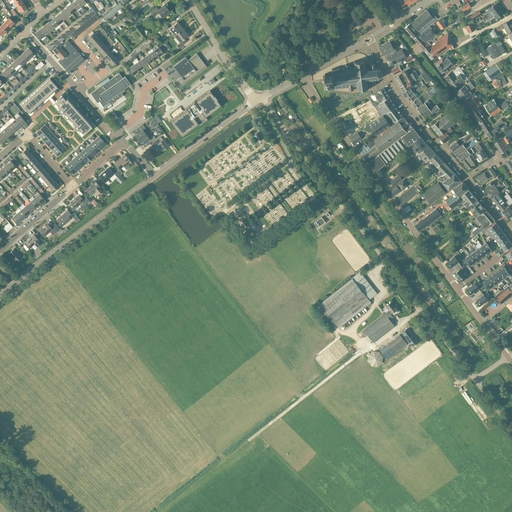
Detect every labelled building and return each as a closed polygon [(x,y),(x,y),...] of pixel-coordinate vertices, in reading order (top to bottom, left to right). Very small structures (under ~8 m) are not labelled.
[(75,0),(72,3),(71,3),(76,10),(77,9),(81,6),(76,0),(75,0)] [(404,8),(408,5),(404,0),(401,0),(399,1),(404,8)] [(106,21),(123,7),(119,2),(103,17),(106,21)] [(24,3),(18,7),(20,10),(18,11),(19,13),(27,8),(24,3)] [(67,7),(72,13),(73,13),(76,10),(71,3),(67,7)] [(469,3),(461,7),(455,10),(457,13),(462,10),(463,12),(471,7),(469,3)] [(497,3),(489,8),(495,17),(489,20),(491,24),(498,21),(501,19),(499,16),(504,13),(497,3)] [(166,14),(169,11),(164,5),(158,10),(156,7),(150,11),(154,16),(159,12),(163,18),(167,15),(166,14)] [(63,10),(62,11),(67,17),(68,16),(72,13),(67,7),(63,10)] [(89,13),(89,15),(91,15),(92,16),(93,15),(96,13),(95,12),(92,7),(86,12),(89,13)] [(58,14),(63,21),(63,20),(67,17),(62,11),(58,14)] [(124,13),(123,11),(116,17),(109,22),(111,24),(124,13)] [(470,16),(473,20),(481,15),(479,11),(470,16)] [(412,22),(412,23),(420,33),(438,19),(433,13),(430,16),(428,14),(426,13),(425,14),(424,12),(412,22)] [(135,21),(139,18),(136,13),(131,16),(135,21)] [(54,17),(53,18),(58,24),(59,24),(63,21),(58,14),(54,17)] [(10,27),(14,22),(9,17),(5,22),(10,27)] [(49,21),(49,22),(54,28),(54,27),(58,24),(53,18),(49,21)] [(436,22),(441,30),(446,26),(441,19),(436,22)] [(511,22),(510,20),(502,24),(507,33),(511,30),(511,22)] [(5,22),(1,26),(6,31),(10,27),(5,22)] [(45,25),(44,25),(49,32),(50,31),(54,28),(49,22),(45,25)] [(117,34),(113,29),(110,31),(103,22),(102,24),(113,37),(117,34)] [(169,29),(175,35),(183,29),(177,22),(169,29)] [(410,24),(405,27),(414,38),(419,35),(420,33),(412,23),(410,24)] [(472,23),(465,26),(468,33),(475,30),(472,23)] [(44,25),(40,29),(45,35),(49,32),(44,25)] [(159,30),(162,33),(169,28),(166,25),(159,30)] [(77,36),(84,30),(80,26),(76,29),(74,31),(77,36)] [(419,35),(414,38),(419,44),(423,40),(425,43),(436,35),(435,32),(430,27),(419,35)] [(495,37),(500,34),(496,28),(491,30),(492,32),(489,33),(492,37),(495,36),(495,37)] [(36,32),(35,33),(40,39),(45,35),(40,29),(36,32)] [(188,36),(183,29),(175,35),(180,42),(188,36)] [(88,37),(92,42),(98,37),(94,32),(88,37)] [(452,39),(448,33),(429,47),(424,50),(432,59),(450,46),(453,44),(450,40),(452,39)] [(92,42),(96,47),(102,41),(98,37),(92,42)] [(394,49),(393,49),(392,45),(397,43),(394,37),(389,40),(389,41),(380,46),(383,54),(384,54),(394,49)] [(423,40),(419,44),(424,50),(429,47),(428,46),(436,41),(434,39),(431,41),(430,40),(426,43),(425,43),(423,40)] [(69,51),(67,53),(61,58),(59,61),(58,61),(69,73),(85,59),(83,57),(81,54),(70,43),(68,40),(63,44),(69,51)] [(96,47),(100,51),(106,46),(102,41),(96,47)] [(494,59),(501,54),(495,43),(487,48),(491,53),(494,59)] [(53,49),(57,54),(63,48),(58,44),(53,49)] [(501,54),(505,52),(501,45),(497,47),(501,54)] [(100,51),(104,56),(110,51),(106,46),(100,51)] [(409,51),(408,51),(405,46),(397,51),(385,57),(390,66),(400,60),(406,57),(408,56),(411,54),(409,51)] [(34,53),(31,50),(29,47),(24,51),(32,60),(34,59),(31,56),(34,53)] [(159,47),(154,50),(158,57),(164,53),(159,47)] [(67,53),(63,48),(57,54),(61,58),(67,53)] [(393,49),(394,49),(384,54),(385,57),(397,51),(395,48),(393,49)] [(154,50),(149,54),(153,60),(158,57),(154,50)] [(24,51),(20,56),(25,61),(27,60),(30,63),(32,60),(24,51)] [(104,56),(108,60),(114,55),(116,53),(114,51),(112,53),(110,51),(104,56)] [(176,80),(181,86),(207,67),(196,53),(188,60),(185,57),(173,66),(178,72),(180,71),(183,75),(176,80)] [(149,54),(144,57),(148,64),(153,60),(149,54)] [(118,60),(114,55),(108,60),(112,65),(118,60)] [(21,66),(25,61),(20,56),(16,60),(21,66)] [(144,57),(139,61),(143,67),(148,64),(144,57)] [(434,62),(434,63),(442,73),(450,67),(453,65),(449,60),(447,57),(446,58),(444,60),(442,58),(434,62)] [(16,60),(11,64),(17,70),(21,66),(16,60)] [(332,70),(332,73),(333,84),(334,85),(335,89),(340,88),(340,89),(341,89),(341,88),(346,87),(346,88),(347,88),(347,87),(349,87),(349,89),(349,90),(350,90),(353,90),(354,89),(353,89),(353,87),(353,86),(357,86),(358,89),(357,90),(358,91),(359,90),(367,89),(369,89),(368,87),(368,84),(368,83),(367,83),(367,80),(369,79),(369,81),(370,80),(372,79),(372,80),(373,80),(373,79),(375,79),(375,80),(376,80),(376,79),(378,78),(378,80),(379,79),(379,78),(381,77),(382,78),(382,77),(381,76),(383,75),(384,75),(384,74),(383,74),(382,71),(383,71),(383,70),(382,71),(380,69),(381,68),(380,67),(379,68),(377,68),(377,67),(376,67),(375,64),(376,64),(375,63),(375,64),(369,65),(368,64),(368,65),(369,68),(368,68),(368,70),(366,70),(365,66),(366,66),(366,65),(365,65),(365,62),(365,61),(365,60),(364,61),(355,62),(354,61),(354,62),(355,63),(355,67),(355,68),(351,68),(351,67),(350,67),(350,65),(350,64),(349,64),(346,65),(346,64),(346,65),(346,67),(345,68),(344,67),(343,67),(344,68),(339,68),(339,67),(338,68),(332,69),(332,70)] [(400,60),(390,66),(392,72),(392,73),(393,74),(394,75),(405,69),(400,60)] [(41,61),(34,67),(34,70),(35,70),(40,68),(44,64),(41,61)] [(139,61),(134,64),(138,71),(143,67),(139,61)] [(12,74),(17,70),(11,64),(7,68),(12,74)] [(138,71),(134,64),(129,68),(133,74),(138,71)] [(496,64),(486,71),(492,80),(502,72),(496,64)] [(409,74),(412,72),(409,67),(401,71),(402,73),(395,77),(397,81),(404,77),(409,75),(409,74)] [(451,71),(444,77),(449,82),(463,72),(459,67),(458,67),(454,70),(454,69),(451,71)] [(12,74),(7,68),(2,72),(8,78),(12,74)] [(412,80),(415,78),(412,72),(409,74),(409,75),(404,77),(397,81),(400,86),(412,80)] [(463,72),(449,82),(453,88),(467,77),(463,72)] [(93,91),(91,93),(92,94),(97,102),(99,101),(103,106),(105,105),(106,107),(116,100),(123,95),(122,92),(125,90),(124,89),(127,86),(130,84),(131,84),(125,76),(123,78),(121,76),(119,73),(114,76),(109,80),(108,78),(108,77),(98,84),(99,85),(99,84),(100,86),(95,89),(93,91)] [(333,84),(332,73),(331,74),(330,74),(329,75),(326,75),(326,74),(325,74),(325,75),(325,76),(323,76),(323,77),(325,77),(326,83),(324,83),(324,85),(326,84),(326,85),(326,86),(327,86),(327,84),(333,84)] [(501,85),(507,83),(503,74),(496,78),(495,78),(492,83),(495,88),(501,86),(501,85)] [(412,80),(400,86),(404,92),(410,87),(414,85),(412,83),(416,80),(415,78),(412,80)] [(50,79),(21,104),(29,113),(46,98),(48,100),(59,90),(50,79)] [(470,82),(465,85),(456,91),(463,100),(472,94),(469,91),(471,90),(474,87),(470,82)] [(404,92),(407,96),(421,86),(420,84),(415,87),(414,85),(410,87),(404,92)] [(423,88),(421,86),(407,96),(410,101),(417,97),(414,93),(415,93),(416,93),(418,91),(419,92),(423,88)] [(429,91),(432,95),(439,90),(436,86),(429,91)] [(384,88),(374,93),(380,103),(389,97),(384,88)] [(186,109),(170,121),(181,136),(197,124),(199,126),(208,120),(205,117),(221,105),(216,100),(217,99),(214,96),(215,96),(214,95),(214,96),(209,90),(194,102),(194,101),(185,108),(186,109)] [(418,98),(412,102),(412,103),(416,108),(432,95),(429,91),(423,95),(425,98),(421,101),(418,98)] [(463,100),(471,111),(477,108),(483,104),(474,92),(472,94),(463,100)] [(62,94),(54,101),(83,134),(92,126),(66,98),(65,99),(62,95),(62,94)] [(389,97),(380,103),(387,113),(396,107),(389,97)] [(431,112),(429,109),(433,106),(428,100),(426,102),(417,109),(424,117),(431,112)] [(494,100),(485,106),(491,116),(501,110),(494,100)] [(501,103),(500,104),(503,109),(504,108),(508,106),(509,105),(508,103),(506,101),(506,100),(501,103)] [(436,104),(430,110),(433,114),(440,108),(436,104)] [(393,122),(402,116),(396,107),(387,113),(393,122)] [(471,111),(476,118),(481,114),(477,108),(471,111)] [(431,126),(439,135),(457,120),(449,111),(431,126)] [(476,118),(480,123),(485,119),(481,114),(476,118)] [(19,115),(15,119),(20,125),(25,121),(19,115)] [(383,115),(368,126),(376,136),(390,126),(383,115)] [(359,150),(367,161),(412,126),(403,117),(373,140),(367,144),(359,150)] [(486,133),(495,127),(494,124),(489,117),(487,119),(485,119),(480,123),(486,133)] [(20,125),(15,119),(10,123),(16,129),(20,125)] [(10,123),(6,127),(11,133),(16,129),(10,123)] [(139,140),(146,134),(143,130),(145,128),(142,124),(134,130),(137,134),(135,135),(139,140)] [(453,124),(440,135),(445,142),(451,137),(447,134),(451,130),(452,130),(455,127),(453,124)] [(38,130),(36,132),(40,137),(49,130),(47,128),(44,125),(38,130)] [(495,127),(486,133),(490,138),(495,134),(498,132),(497,130),(500,128),(498,125),(495,127)] [(420,136),(412,126),(367,161),(375,172),(386,163),(402,151),(408,146),(409,145),(420,136)] [(11,133),(6,127),(1,131),(7,137),(11,133)] [(49,130),(40,137),(44,142),(53,134),(49,130)] [(147,133),(146,134),(139,140),(142,144),(147,141),(149,143),(154,139),(152,136),(151,138),(147,133)] [(259,142),(263,139),(258,133),(254,136),(259,142)] [(44,142),(49,147),(57,139),(53,134),(44,142)] [(356,134),(351,138),(355,143),(360,140),(356,134)] [(449,147),(453,151),(460,145),(471,136),(469,134),(463,139),(461,141),(461,142),(459,143),(457,141),(449,147)] [(453,151),(457,156),(467,148),(466,146),(465,147),(463,146),(467,142),(470,141),(471,142),(476,138),(475,137),(473,134),(471,136),(460,145),(453,151)] [(511,141),(507,134),(495,142),(501,152),(510,147),(507,143),(511,141)] [(99,136),(94,140),(102,149),(106,145),(99,136)] [(408,146),(407,147),(409,149),(412,147),(411,146),(412,146),(414,148),(415,148),(424,141),(420,136),(409,145),(408,146)] [(161,137),(158,138),(150,144),(152,147),(157,143),(158,144),(160,147),(158,148),(158,149),(159,151),(160,151),(162,150),(168,146),(161,137)] [(57,139),(49,147),(53,151),(61,144),(57,139)] [(94,140),(89,145),(97,153),(102,149),(94,140)] [(415,148),(419,153),(428,146),(424,141),(415,148)] [(475,159),(478,162),(487,157),(482,149),(479,143),(473,148),(472,148),(478,157),(475,159)] [(61,144),(53,151),(54,152),(55,154),(57,156),(63,151),(64,150),(66,149),(61,144)] [(89,145),(85,149),(92,157),(97,153),(89,145)] [(430,158),(435,154),(428,146),(419,153),(418,154),(423,159),(420,162),(422,164),(425,162),(430,158)] [(407,147),(402,151),(405,155),(411,151),(409,149),(407,147)] [(471,153),(462,161),(468,169),(478,162),(475,159),(478,157),(472,148),(473,148),(472,147),(469,149),(469,150),(471,153)] [(20,153),(24,158),(30,153),(26,148),(20,153)] [(469,150),(468,151),(467,150),(468,149),(468,148),(467,148),(457,156),(461,161),(462,161),(471,153),(469,150)] [(85,149),(80,153),(87,162),(92,157),(85,149)] [(34,157),(30,153),(24,158),(28,163),(34,157)] [(80,153),(75,157),(83,166),(87,162),(80,153)] [(127,169),(132,164),(131,162),(124,154),(121,157),(121,158),(115,164),(117,166),(115,168),(120,175),(122,173),(119,169),(123,166),(127,169)] [(434,169),(443,161),(443,162),(435,154),(430,158),(427,161),(428,162),(434,169)] [(38,162),(34,157),(28,163),(32,167),(38,162)] [(75,157),(71,161),(78,170),(83,166),(75,157)] [(11,170),(16,166),(10,160),(6,164),(11,170)] [(71,161),(66,166),(73,174),(78,170),(71,161)] [(42,167),(38,162),(32,167),(36,172),(42,167)] [(443,162),(434,169),(436,171),(438,173),(441,176),(442,175),(450,169),(450,168),(448,166),(443,162)] [(6,174),(11,170),(6,164),(1,168),(6,174)] [(46,171),(42,167),(36,172),(40,176),(46,171)] [(487,170),(485,172),(485,171),(476,177),(480,183),(482,182),(483,182),(489,178),(492,176),(493,178),(497,176),(491,167),(487,170)] [(110,178),(111,179),(112,181),(117,177),(109,168),(100,176),(105,182),(107,183),(109,181),(107,180),(110,178)] [(440,181),(438,182),(440,184),(442,182),(454,173),(450,169),(442,175),(444,178),(442,179),(440,180),(440,181)] [(50,176),(46,171),(40,176),(44,181),(50,176)] [(461,180),(454,173),(442,182),(449,190),(461,180)] [(399,175),(391,181),(394,185),(402,179),(399,175)] [(54,180),(50,176),(44,181),(48,186),(54,180)] [(398,184),(396,185),(400,191),(402,190),(408,185),(404,179),(397,184),(398,184)] [(58,185),(54,180),(48,186),(53,190),(58,185)] [(484,188),(487,192),(500,184),(499,181),(495,183),(496,184),(494,185),(492,181),(488,184),(489,185),(484,188)] [(91,196),(95,192),(98,195),(102,191),(95,182),(85,190),(89,193),(91,196)] [(446,192),(440,184),(438,182),(423,194),(431,204),(446,192)] [(463,193),(469,189),(462,182),(453,189),(455,192),(454,193),(455,193),(445,201),(451,209),(458,204),(462,201),(460,197),(464,194),(463,193)] [(502,186),(500,184),(487,192),(491,197),(499,192),(497,189),(498,188),(498,189),(502,186)] [(394,196),(400,191),(396,185),(389,191),(394,196)] [(401,206),(419,190),(415,185),(396,200),(401,206)] [(463,204),(465,207),(476,199),(469,189),(463,193),(464,194),(460,197),(462,201),(458,204),(460,206),(463,204)] [(45,193),(43,190),(41,192),(47,199),(49,198),(45,193)] [(492,198),(502,211),(508,206),(511,202),(511,199),(508,194),(504,197),(500,192),(492,198)] [(39,193),(34,197),(39,203),(44,199),(39,193)] [(84,194),(81,197),(79,194),(70,202),(71,204),(69,206),(73,210),(75,208),(79,204),(82,207),(87,203),(89,201),(84,194)] [(34,197),(30,201),(35,207),(39,203),(34,197)] [(476,199),(465,207),(466,207),(468,210),(470,209),(473,214),(470,216),(472,219),(475,216),(479,213),(485,208),(476,199)] [(35,207),(30,201),(25,205),(30,211),(35,207)] [(511,202),(508,206),(502,211),(507,218),(511,214),(511,202)] [(25,205),(21,209),(26,215),(30,211),(25,205)] [(409,205),(403,209),(406,213),(412,209),(409,205)] [(485,208),(479,213),(480,214),(482,217),(488,212),(485,208)] [(21,209),(16,213),(21,219),(26,215),(21,209)] [(432,224),(442,216),(436,209),(415,225),(419,231),(431,223),(432,224)] [(62,226),(73,217),(67,210),(57,220),(62,226)] [(482,217),(480,214),(476,217),(477,218),(475,219),(475,221),(477,224),(478,224),(480,222),(483,225),(479,228),(478,227),(472,232),(474,236),(489,224),(495,220),(488,212),(482,217)] [(21,219),(16,213),(11,217),(17,223),(21,219)] [(322,217),(320,218),(314,223),(318,228),(326,222),(322,217)] [(57,231),(52,225),(49,222),(40,230),(42,232),(40,234),(43,238),(50,232),(52,235),(57,231)] [(496,222),(486,230),(487,231),(489,234),(489,235),(490,235),(500,227),(499,227),(497,224),(498,224),(497,224),(497,223),(496,223),(496,222)] [(500,227),(490,235),(493,239),(503,231),(501,229),(500,228),(500,227)] [(503,231),(493,239),(495,237),(498,242),(506,236),(504,233),(503,232),(503,231)] [(41,243),(43,241),(42,238),(39,241),(33,234),(24,242),(30,248),(34,244),(37,247),(41,243)] [(506,236),(498,242),(501,246),(509,240),(507,238),(507,237),(507,238),(507,237),(506,236),(506,237),(506,236)] [(501,246),(504,250),(504,251),(511,245),(511,244),(510,242),(511,242),(510,242),(510,241),(509,240),(501,246)] [(480,242),(476,246),(478,248),(484,256),(488,253),(482,245),(480,242)] [(486,242),(482,245),(488,253),(490,252),(491,251),(492,251),(491,251),(492,250),(486,242)] [(478,248),(473,252),(479,260),(484,256),(478,248)] [(22,262),(22,260),(23,259),(14,249),(8,254),(17,264),(19,263),(20,263),(22,262)] [(473,252),(469,255),(475,263),(479,260),(473,252)] [(475,263),(469,255),(465,258),(471,266),(475,263)] [(454,257),(446,263),(450,268),(453,266),(455,268),(460,265),(458,262),(454,257)] [(457,271),(455,273),(457,277),(461,281),(462,280),(466,277),(461,271),(463,269),(460,265),(455,268),(457,271)] [(500,269),(506,277),(510,274),(504,266),(500,269)] [(500,269),(495,272),(501,280),(506,277),(500,269)] [(495,272),(491,276),(497,284),(501,280),(495,272)] [(359,273),(352,278),(320,303),(339,328),(371,302),(367,297),(374,291),(359,273)] [(491,276),(487,279),(493,287),(497,284),(491,276)] [(489,290),(493,287),(487,279),(483,282),(489,290)] [(479,281),(476,283),(482,290),(485,288),(482,285),(479,281)] [(511,282),(508,287),(496,297),(501,303),(511,293),(511,282)] [(468,288),(467,289),(470,294),(471,294),(473,292),(476,295),(481,292),(478,288),(479,288),(478,287),(475,283),(468,288)] [(479,299),(476,301),(480,306),(481,305),(488,300),(484,295),(481,292),(476,295),(479,299)] [(386,306),(392,313),(398,309),(394,304),(394,305),(391,302),(386,306)] [(382,315),(364,329),(374,343),(395,326),(390,320),(394,317),(388,310),(382,315)] [(493,327),(497,324),(492,319),(489,322),(493,327)] [(418,342),(407,328),(402,333),(412,346),(418,342)] [(379,349),(386,359),(407,345),(399,334),(379,349)] [(368,355),(367,361),(371,366),(377,366),(382,362),(383,356),(379,351),(373,351),(368,355)]
